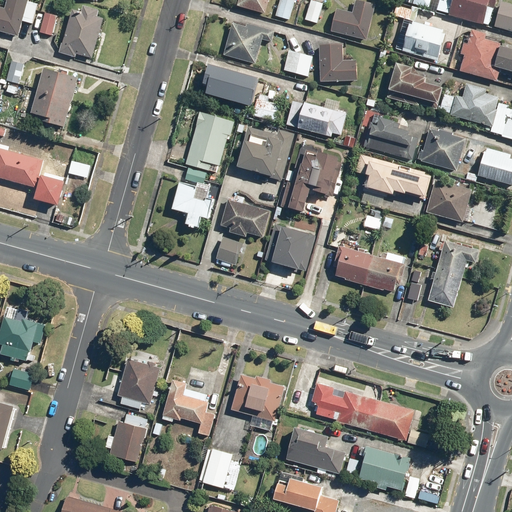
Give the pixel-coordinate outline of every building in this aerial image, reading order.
[(8,0),(6,9),(0,6),(0,30),(20,36),(24,21),(34,24),(39,4),(29,1),(25,0),(8,0)] [(270,0),(239,0),(238,6),(267,14),(270,0)] [(296,0),(295,0),(281,0),(277,16),(291,20),(296,0)] [(324,4),(312,0),(306,20),(318,24),(324,4)] [(356,0),(354,13),(337,9),(332,32),(368,41),(376,5),(357,0),(356,0)] [(431,0),(414,0),(414,4),(430,9),(431,0)] [(440,0),(438,10),(450,13),(450,16),(484,25),(485,24),(490,25),(496,0),(440,0)] [(511,4),(503,2),(495,26),(511,30),(511,4)] [(83,12),(73,10),(60,52),(77,57),(78,54),(93,59),(106,18),(99,16),(101,10),(85,5),(83,12)] [(396,15),(406,18),(396,48),(438,61),(447,31),(416,21),(419,9),(413,7),(412,10),(399,6),(396,15)] [(59,16),(47,12),(42,32),(54,35),(59,16)] [(461,54),(465,55),(461,70),(497,81),(501,68),(511,71),(511,49),(502,46),(503,43),(486,38),(487,34),(472,29),(468,44),(464,42),(461,54)] [(255,38),(239,34),(234,53),(250,58),(255,38)] [(343,44),(320,45),(322,82),(358,80),(357,60),(344,61),(343,44)] [(314,57),(290,51),(285,71),(309,77),(314,57)] [(25,64),(13,61),(8,80),(20,83),(25,64)] [(414,67),(398,63),(388,98),(420,106),(420,104),(438,109),(444,87),(426,83),(427,77),(412,73),(414,67)] [(79,78),(45,68),(32,113),(44,116),(43,121),(64,127),(79,78)] [(259,79),(221,68),(216,85),(219,85),(215,101),(244,109),(248,96),(254,97),(259,79)] [(457,98),(445,95),(441,110),(452,113),(451,115),(494,127),(499,110),(496,109),(500,97),(486,93),(487,89),(468,84),(465,97),(458,95),(457,98)] [(325,108),(306,103),(305,104),(294,101),(287,125),(333,137),(334,133),(342,135),(348,114),(339,111),(341,102),(328,98),(325,108)] [(282,105),(258,99),(254,116),(278,122),(282,105)] [(236,122),(201,112),(186,164),(211,171),(213,163),(220,166),(229,135),(232,136),(236,122)] [(379,124),(371,122),(365,147),(414,159),(419,138),(410,135),(411,131),(400,128),(401,124),(396,123),(396,122),(381,118),(379,124)] [(511,138),(511,120),(508,119),(503,137),(511,138)] [(249,127),(238,167),(268,174),(267,177),(283,181),(296,134),(280,130),(278,135),(249,127)] [(439,131),(431,129),(424,152),(421,151),(418,160),(458,171),(467,139),(454,135),(455,133),(440,129),(439,131)] [(357,138),(347,135),(345,145),(354,147),(357,138)] [(44,160),(0,147),(0,177),(37,187),(44,160)] [(487,152),(485,151),(479,176),(511,184),(511,158),(511,154),(488,148),(487,152)] [(318,156),(307,153),(305,160),(299,158),(297,168),(298,169),(294,183),(289,181),(282,207),(305,214),(311,190),(333,197),(343,163),(339,162),(340,158),(320,152),(318,156)] [(357,171),(368,175),(364,190),(387,197),(388,194),(395,195),(396,191),(425,199),(432,176),(426,174),(426,172),(362,154),(357,171)] [(92,166),(74,161),(71,173),(89,178),(92,166)] [(208,172),(190,167),(186,179),(205,184),(208,172)] [(67,182),(42,175),(36,199),(60,206),(67,182)] [(473,190),(437,179),(427,212),(463,222),(473,190)] [(199,187),(181,182),(174,209),(190,213),(187,224),(200,227),(203,217),(210,218),(215,200),(207,198),(207,201),(196,198),(199,187)] [(272,211),(230,200),(223,226),(233,228),(232,232),(247,237),(248,233),(265,237),(272,211)] [(322,223),(281,211),(274,234),(283,237),(280,248),(312,257),(322,223)] [(78,218),(59,213),(57,220),(76,226),(78,218)] [(244,243),(225,237),(218,259),(237,265),(244,243)] [(481,250),(446,240),(429,300),(455,307),(468,260),(478,263),(481,250)] [(407,264),(341,245),(335,266),(339,267),(337,275),(347,278),(347,280),(384,290),(385,289),(395,292),(397,283),(401,284),(407,264)] [(422,271),(415,270),(413,281),(419,282),(422,271)] [(422,285),(413,282),(408,298),(418,300),(422,285)] [(24,321),(6,316),(0,339),(0,343),(5,345),(3,354),(29,361),(31,351),(33,351),(35,342),(43,344),(49,325),(25,318),(24,321)] [(149,364),(129,359),(120,395),(124,396),(122,404),(142,409),(144,402),(152,404),(162,367),(157,366),(158,363),(150,361),(149,364)] [(350,368),(336,364),(334,371),(348,374),(350,368)] [(34,374),(14,368),(9,385),(29,391),(34,374)] [(257,378),(243,374),(233,410),(254,415),(251,425),(272,430),(274,420),(277,421),(287,386),(272,382),(272,379),(258,375),(257,378)] [(188,383),(174,379),(164,415),(182,420),(183,418),(203,423),(200,433),(210,436),(217,414),(207,412),(210,402),(207,401),(209,394),(187,388),(188,383)] [(313,401),(321,403),(318,413),(338,419),(338,420),(407,440),(416,409),(346,390),(344,397),(333,394),(335,387),(318,382),(313,401)] [(312,393),(295,388),(289,408),(307,413),(312,393)] [(10,392),(0,389),(0,398),(8,400),(10,392)] [(14,406),(0,402),(0,449),(1,450),(14,406)] [(107,447),(113,448),(111,455),(139,462),(148,428),(147,428),(149,419),(129,414),(126,422),(121,421),(117,436),(111,435),(107,447)] [(164,423),(157,422),(154,433),(161,435),(164,423)] [(330,435),(296,426),(288,459),(341,473),(347,451),(327,446),(330,435)] [(431,436),(411,431),(407,444),(428,449),(431,436)] [(412,457),(369,446),(361,478),(403,490),(412,457)] [(245,457),(214,448),(211,457),(207,455),(201,479),(204,480),(204,482),(235,491),(245,457)] [(360,460),(351,458),(347,475),(356,477),(360,460)] [(166,473),(155,470),(153,477),(164,480),(166,473)] [(322,495),(324,487),(304,481),(305,477),(283,471),(275,499),(316,510),(315,511),(337,511),(341,500),(322,495)] [(127,511),(69,495),(63,511),(127,511)]
